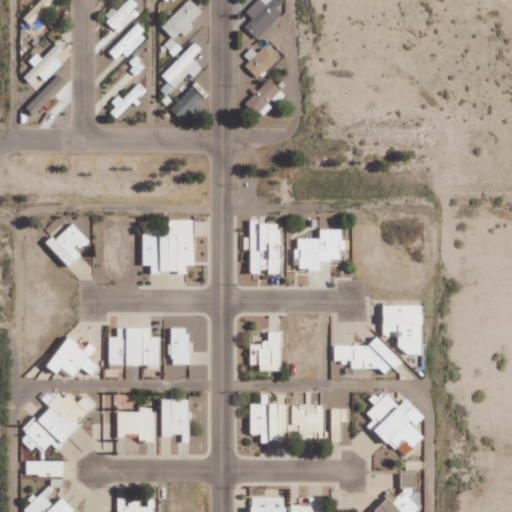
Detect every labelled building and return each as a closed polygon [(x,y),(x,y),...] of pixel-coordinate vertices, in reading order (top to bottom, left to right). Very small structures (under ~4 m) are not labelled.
[(40,0),(23,18),(30,26),(54,0),(40,0)] [(142,8),(135,0),(128,0),(117,11),(114,7),(104,16),(118,31),(142,8)] [(203,11),(191,0),(186,0),(161,28),(173,39),(180,32),(185,37),(195,27),(191,23),(203,11)] [(258,0),(246,12),(251,18),(244,25),(257,39),(283,14),(277,8),(285,1),(284,0),(258,0)] [(109,51),(116,59),(123,52),(127,56),(149,36),(138,24),(109,51)] [(163,45),(175,56),(182,48),(171,37),(163,45)] [(175,88),(189,73),(194,77),(203,67),(193,58),(202,49),(195,41),(162,76),(175,88)] [(258,76),(276,60),(264,47),(258,53),(253,47),(241,58),(258,76)] [(46,60),(37,52),(29,62),(38,69),(46,60)] [(277,104),(287,95),(269,77),(244,104),(257,117),(273,100),(277,104)] [(136,101),(147,90),(139,81),(115,104),(117,107),(111,112),(117,119),(136,101)] [(203,98),(191,86),(170,109),(182,121),(203,98)] [(145,235),(144,266),(153,266),(153,273),(189,273),(189,265),(196,265),(196,219),(171,219),(171,235),(145,235)] [(70,267),(83,254),(81,251),(91,241),(73,222),(49,245),(70,267)] [(251,273),(263,273),(263,272),(281,272),(281,222),(251,222),(251,237),(243,237),(243,250),(251,250),(251,273)] [(299,238),(299,248),(295,248),(295,259),(300,259),(300,270),(322,270),(322,261),(343,261),(343,250),(348,250),(348,239),(345,239),(345,229),(321,229),(321,238),(299,238)] [(425,305),(384,305),(385,337),(399,337),(399,354),(426,354),(425,305)] [(152,327),(118,328),(118,336),(109,337),(110,365),(161,364),(160,337),(152,337),(152,327)] [(171,364),(189,364),(189,327),(171,327),(171,364)] [(261,371),(283,370),(282,332),(270,332),(270,343),(248,343),(249,365),(260,365),(261,371)] [(92,375),(100,364),(90,357),(97,347),(90,343),(87,348),(69,337),(49,367),(59,374),(63,369),(75,377),(81,368),(92,375)] [(352,360),(352,370),(402,370),(402,356),(386,356),(386,344),(335,345),(335,361),(352,360)] [(96,403),(85,394),(80,402),(69,394),(64,397),(58,393),(53,396),(47,392),(42,399),(50,408),(37,418),(34,415),(24,429),(27,434),(22,441),(40,454),(43,458),(47,461),(51,456),(45,451),(51,444),(58,449),(66,443),(90,410),(92,409),(96,403)] [(326,405),(271,404),(271,394),(262,394),(262,403),(251,403),(251,434),(262,434),(262,441),(290,441),(290,425),(301,425),(301,431),(325,432),(326,405)] [(407,398),(399,406),(388,394),(367,413),(374,420),(370,424),(403,459),(425,438),(416,427),(426,418),(407,398)] [(190,400),(163,399),(162,435),(182,435),(182,442),(189,443),(190,400)] [(155,441),(156,409),(138,408),(138,412),(116,411),(116,434),(139,434),(139,441),(155,441)] [(64,476),(64,461),(26,461),(26,476),(64,476)] [(419,511),(422,509),(409,497),(422,483),(410,471),(398,484),(405,490),(398,498),(391,491),(374,509),(377,511),(419,511)] [(23,510),(24,511),(76,511),(77,511),(64,497),(55,506),(47,497),(53,491),(49,486),(23,510)] [(156,511),(157,500),(149,500),(149,506),(141,506),(141,502),(128,502),(128,497),(118,497),(118,511),(156,511)] [(286,511),(287,497),(253,497),(253,507),(249,507),(249,511),(286,511)] [(323,511),(324,498),(299,497),(298,505),(292,505),(292,511),(323,511)]
